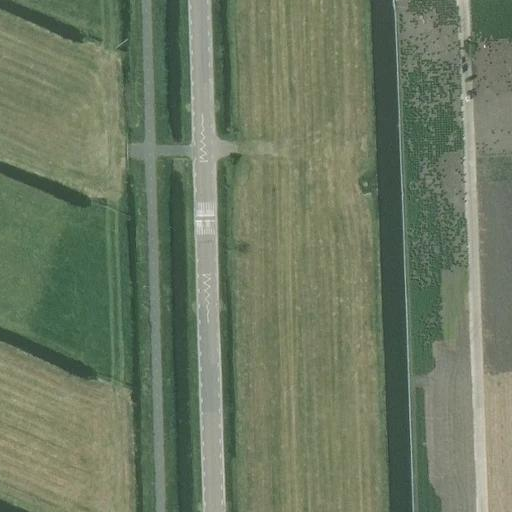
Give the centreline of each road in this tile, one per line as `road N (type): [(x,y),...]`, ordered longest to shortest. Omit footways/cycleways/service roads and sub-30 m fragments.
road 1 (track): [(480,511),(460,0)]
road 2 (tertiary): [(211,511),(196,0)]
road 3 (track): [(242,149),(118,150)]
